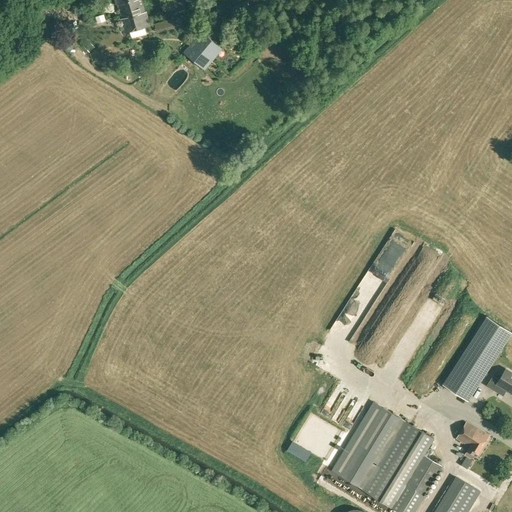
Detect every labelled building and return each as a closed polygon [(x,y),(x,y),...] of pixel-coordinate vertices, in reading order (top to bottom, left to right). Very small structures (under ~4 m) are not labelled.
[(115,0),(116,5),(118,4),(122,18),(120,18),(124,32),(150,25),(146,11),(145,11),(141,0),(115,0)] [(98,23),(105,20),(104,14),(96,16),(98,23)] [(176,28),(173,18),(160,22),(163,31),(176,28)] [(200,30),(183,51),(204,69),(222,48),(200,30)] [(87,39),(82,43),(90,51),(94,47),(87,39)] [(392,254),(373,278),(381,284),(384,286),(403,262),(392,254)] [(511,331),(488,316),(443,384),(468,400),(511,332),(511,331)] [(318,366),(331,369),(335,354),(322,351),(318,366)] [(346,381),(353,369),(336,359),(329,371),(346,381)] [(511,392),(511,372),(505,368),(499,379),(492,375),(486,385),(493,389),(497,383),(511,392)] [(384,406),(342,475),(359,485),(401,417),(384,406)] [(401,417),(359,485),(363,488),(405,419),(401,417)] [(405,419),(363,488),(392,506),(395,508),(402,511),(412,511),(421,498),(424,494),(442,464),(425,454),(435,437),(405,419)] [(466,421),(457,437),(470,445),(465,453),(472,457),(474,454),(477,455),(489,435),(466,421)] [(433,511),(467,511),(475,499),(450,484),(433,511)]
